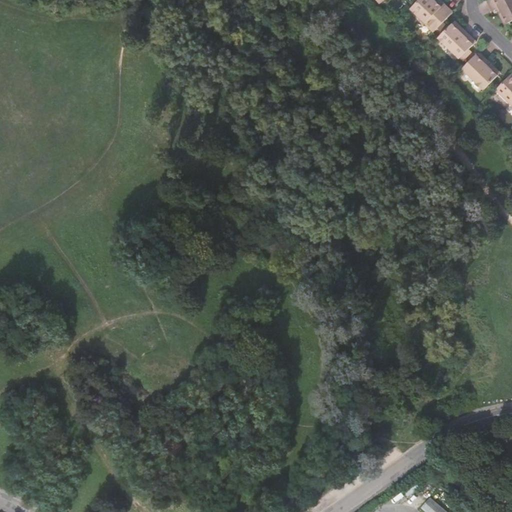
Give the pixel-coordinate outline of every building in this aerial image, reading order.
[(420,0),(415,6),(430,20),(432,19),(440,26),(456,9),(447,1),(444,4),(438,0),(420,0)] [(511,0),(490,0),(496,10),(500,8),(503,7),(511,22),(511,21),(511,0)] [(508,24),(511,22),(503,7),(500,8),(508,24)] [(432,19),(430,20),(430,21),(438,29),(440,26),(432,19)] [(471,31),(458,19),(456,21),(468,33),(471,31)] [(456,21),(442,35),(466,58),(475,49),(472,47),(479,40),(471,31),(468,33),(456,21)] [(491,58),(482,50),(466,66),(488,87),(501,73),(489,61),(491,58)] [(489,61),(501,73),(503,70),(491,58),(489,61)] [(511,73),(499,87),(511,99),(511,73)] [(447,511),(430,498),(422,509),(425,511),(447,511)]
